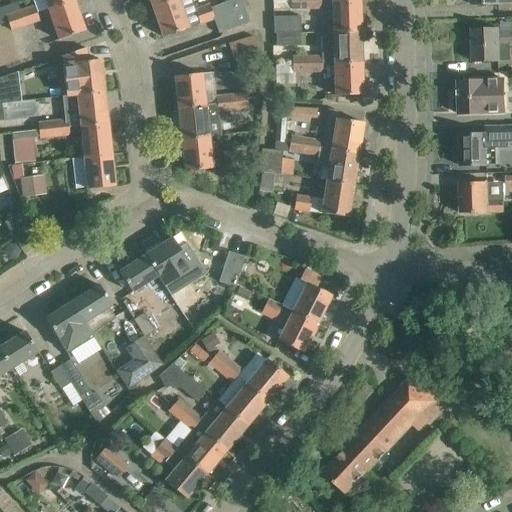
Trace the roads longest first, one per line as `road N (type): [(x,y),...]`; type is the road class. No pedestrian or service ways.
road 1 (unclassified): [(234,505),(368,325),(390,268)]
road 2 (unclassified): [(390,268),(401,215),(399,0)]
road 3 (residential): [(390,268),(192,205),(142,203)]
road 4 (residential): [(142,203),(125,67),(102,0)]
road 5 (residential): [(0,292),(142,203)]
road 6 (unclassified): [(390,268),(511,270)]
